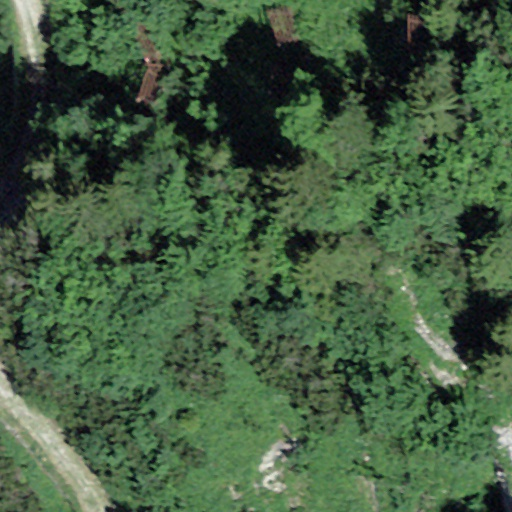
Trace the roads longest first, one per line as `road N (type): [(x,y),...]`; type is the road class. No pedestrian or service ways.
road 1 (track): [(23,0),(37,60),(34,121),(0,186)]
road 2 (track): [(0,386),(60,453),(93,511)]
